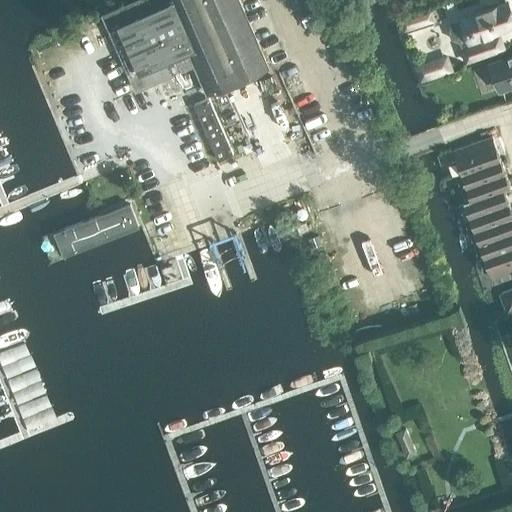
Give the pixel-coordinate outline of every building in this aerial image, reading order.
[(41,45),(40,49),(40,53),(41,56),(42,60),(44,64),(45,66),(47,69),(50,72),(54,75),(56,76),(59,77),(62,78),(66,79),(69,79),(72,79),(75,78),(79,77),(119,174),(131,169),(154,225),(219,198),(216,191),(234,184),(208,122),(215,119),(229,150),(246,142),(245,141),(271,128),(272,129),(289,122),(231,0),(156,0),(161,10),(156,12),(150,0),(93,0),(87,3),(88,5),(55,18),(57,25),(54,27),(51,29),(47,33),(46,34),(44,37),(42,42),(41,45)] [(511,26),(511,14),(508,2),(504,4),(498,2),(487,6),(485,11),(463,18),(463,20),(455,23),(451,31),(454,39),(462,43),(464,49),(463,49),(467,61),(499,50),(495,39),(499,31),(511,26)] [(429,6),(401,16),(405,30),(434,20),(429,6)] [(511,55),(492,63),(501,90),(511,85),(511,55)] [(430,63),(417,67),(422,80),(435,76),(430,63)] [(463,172),(501,158),(493,136),(455,150),(463,172)] [(501,158),(463,172),(468,185),(506,172),(501,158)] [(506,172),(468,185),(472,198),(473,199),(504,188),(504,189),(511,186),(506,172)] [(509,201),(504,189),(504,188),(473,199),(472,198),(466,200),(471,215),(509,201)] [(511,210),(509,201),(471,215),(476,228),(511,215),(511,210)] [(40,239),(52,268),(142,232),(130,204),(40,239)] [(511,215),(476,228),(481,242),(511,230),(511,215)] [(511,230),(481,242),(486,255),(511,245),(511,230)] [(511,245),(486,255),(494,277),(511,270),(511,245)] [(511,310),(511,289),(501,294),(508,313),(511,310)] [(398,431),(409,455),(417,452),(407,427),(398,431)]
